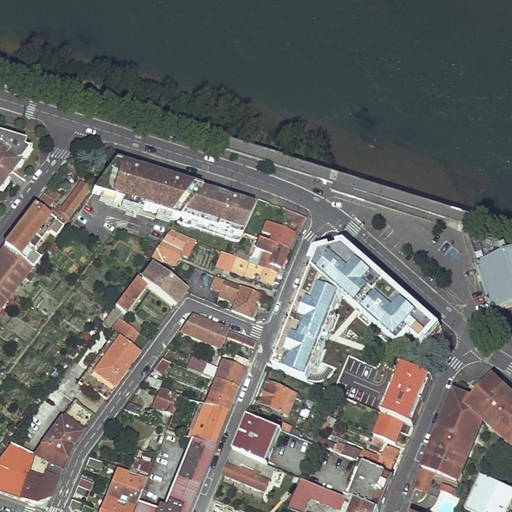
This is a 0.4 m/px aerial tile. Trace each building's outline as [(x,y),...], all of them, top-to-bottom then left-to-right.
[(14,145),(3,140),(0,144),(0,189),(27,153),(22,150),(23,143),(15,141),(14,145)] [(129,168),(117,164),(116,166),(113,165),(111,167),(128,172),(129,170),(129,168)] [(244,233),(252,212),(249,211),(231,204),(223,201),(211,197),(198,193),(199,192),(192,190),(180,186),(173,184),(159,179),(150,176),(136,172),(129,170),(128,172),(111,167),(91,194),(104,198),(106,204),(173,226),(175,223),(236,244),(237,242),(240,243),(244,233)] [(34,208),(60,229),(65,223),(64,222),(89,189),(80,183),(60,209),(58,207),(53,213),(47,208),(53,201),(54,202),(58,196),(49,189),(44,194),(34,208)] [(232,202),(231,204),(249,211),(249,208),(232,202)] [(14,234),(4,247),(32,269),(61,230),(60,229),(34,208),(14,234)] [(284,215),(297,220),(305,223),(306,219),(282,209),(281,212),(285,214),(284,215)] [(301,232),(305,223),(297,220),(295,226),(299,228),(299,232),(301,232)] [(273,237),(270,244),(276,246),(287,251),(293,234),(267,224),(263,233),(273,237)] [(169,231),(146,262),(150,265),(152,266),(159,256),(176,262),(180,254),(187,258),(195,241),(169,231)] [(511,247),(468,235),(478,263),(480,262),(481,264),(477,265),(481,276),(476,277),(483,297),(488,296),(494,313),(511,306),(511,247)] [(270,244),(259,239),(255,250),(260,251),(256,260),(255,265),(267,270),(269,265),(276,246),(270,244)] [(314,252),(268,366),(308,382),(342,296),(399,345),(409,334),(423,346),(441,329),(345,244),(314,252)] [(276,246),(269,265),(278,269),(280,270),(287,251),(276,246)] [(0,310),(32,269),(4,247),(1,251),(0,252),(0,310)] [(255,265),(256,260),(236,252),(234,257),(235,257),(255,265)] [(218,266),(233,272),(236,263),(234,263),(235,257),(234,257),(224,253),(218,266)] [(255,265),(235,257),(234,263),(236,263),(233,272),(250,279),(253,272),(263,276),(265,280),(272,282),(276,273),(267,270),(255,265)] [(178,263),(170,272),(181,277),(185,266),(178,263)] [(152,266),(150,265),(143,274),(148,278),(144,284),(145,285),(173,307),(176,303),(186,291),(152,266)] [(278,269),(269,265),(267,270),(276,273),(277,274),(278,269)] [(148,278),(143,274),(139,280),(144,284),(148,278)] [(234,303),(231,311),(252,320),(256,309),(252,306),(257,294),(215,277),(210,289),(220,293),(218,297),(226,300),(228,294),(236,297),(234,303)] [(136,278),(102,324),(107,328),(121,310),(125,312),(145,285),(144,284),(139,280),(136,278)] [(236,297),(228,294),(226,300),(234,303),(236,297)] [(227,331),(192,317),(181,333),(219,349),(227,331)] [(119,321),(111,331),(115,334),(129,345),(137,334),(119,321)] [(362,344),(372,331),(363,325),(354,339),(362,344)] [(83,387),(84,386),(105,401),(122,377),(128,370),(125,369),(137,351),(129,345),(115,334),(78,384),(83,387)] [(244,338),(232,334),(230,340),(254,349),(256,343),(244,338)] [(248,362),(235,357),(231,367),(244,372),(248,362)] [(167,362),(162,359),(155,368),(164,371),(167,362)] [(207,365),(191,359),(187,370),(203,376),(206,368),(207,365)] [(216,382),(237,390),(240,381),(244,372),(231,367),(221,363),(217,372),(206,368),(203,376),(216,382)] [(402,368),(383,415),(404,424),(409,426),(419,402),(429,379),(402,368)] [(162,382),(148,377),(143,384),(160,390),(162,382)] [(477,398),(475,396),(472,400),(464,397),(454,393),(448,407),(452,409),(449,416),(446,414),(436,437),(440,438),(438,445),(434,443),(428,457),(432,459),(427,472),(434,474),(454,483),(459,470),(463,471),(469,458),(465,456),(468,450),(472,451),(475,442),(471,440),(472,436),(477,438),(481,428),(477,427),(480,418),(484,422),(485,423),(488,420),(495,426),(492,430),(503,440),(506,437),(511,441),(511,402),(507,398),(510,395),(491,378),(483,387),(486,389),(477,398)] [(46,382),(42,386),(48,391),(52,386),(46,382)] [(207,406),(228,414),(232,402),(237,390),(216,382),(207,406)] [(269,384),(261,405),(282,413),(286,404),(293,407),(298,396),(269,384)] [(482,389),(480,387),(474,395),(475,396),(477,398),(486,389),(483,387),(482,389)] [(174,414),(181,397),(160,390),(154,407),(174,414)] [(72,403),(36,458),(10,444),(0,457),(0,493),(18,500),(24,483),(67,422),(82,432),(88,424),(93,417),(72,403)] [(141,408),(129,403),(123,411),(138,416),(141,408)] [(282,413),(290,416),(293,407),(286,404),(282,413)] [(207,406),(202,405),(188,440),(189,440),(214,448),(221,431),(228,414),(207,406)] [(27,410),(23,416),(27,419),(32,413),(27,410)] [(327,415),(321,430),(324,431),(326,433),(327,430),(330,431),(331,424),(328,422),(330,417),(327,415)] [(383,415),(374,436),(385,441),(394,445),(398,434),(400,434),(404,424),(383,415)] [(240,435),(233,452),(261,464),(274,428),(247,417),(240,435)] [(488,420),(485,423),(492,430),(495,426),(488,420)] [(24,483),(18,500),(28,503),(34,506),(50,499),(71,447),(82,432),(67,422),(24,483)] [(280,422),(278,430),(279,430),(289,434),(292,426),(280,422)] [(278,430),(274,428),(261,464),(266,465),(279,430),(278,430)] [(5,436),(0,442),(4,445),(9,439),(5,436)] [(319,436),(315,445),(359,464),(364,451),(348,444),(347,447),(322,437),(319,436)] [(374,436),(371,444),(383,448),(385,441),(374,436)] [(511,441),(506,437),(503,440),(511,447),(511,441)] [(188,511),(214,448),(189,440),(161,509),(157,508),(154,511),(147,511),(135,508),(133,511),(188,511)] [(364,451),(359,464),(365,466),(389,476),(394,465),(398,453),(387,449),(383,459),(364,451)] [(147,477),(155,458),(137,452),(130,472),(147,477)] [(233,452),(224,477),(265,493),(274,469),(266,465),(261,464),(233,452)] [(432,459),(428,457),(423,470),(427,472),(432,459)] [(89,458),(86,465),(100,470),(102,462),(89,458)] [(359,464),(346,498),(351,500),(365,466),(359,464)] [(365,466),(351,500),(378,511),(385,494),(392,477),(389,476),(365,466)] [(146,481),(117,469),(112,482),(141,492),(146,481)] [(463,471),(459,470),(454,483),(458,484),(463,471)] [(429,476),(422,472),(418,482),(421,484),(418,490),(426,493),(429,486),(426,485),(429,476)] [(511,491),(481,477),(466,510),(468,511),(508,511),(510,508),(511,503),(511,491)] [(93,484),(80,479),(79,482),(77,487),(90,492),(93,484)] [(301,480),(289,511),(291,511),(303,511),(308,499),(340,511),(344,503),(354,507),(351,511),(378,511),(351,500),(346,498),(301,480)] [(141,492),(112,482),(106,497),(136,507),(141,492)] [(456,490),(444,485),(441,491),(453,496),(456,490)] [(90,492),(77,487),(74,495),(87,499),(90,492)] [(136,507),(106,497),(105,498),(100,510),(105,511),(133,511),(135,508),(136,507)] [(72,509),(80,511),(81,511),(84,505),(71,500),(69,506),(71,510),(72,509)]
